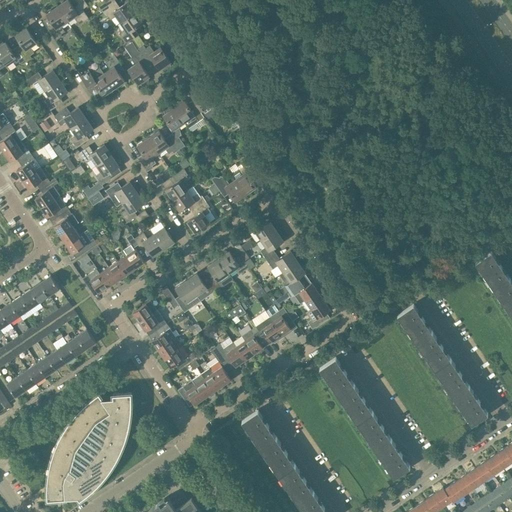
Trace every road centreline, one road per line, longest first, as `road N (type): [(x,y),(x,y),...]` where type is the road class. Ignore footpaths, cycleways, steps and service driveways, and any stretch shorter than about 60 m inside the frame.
road 1 (residential): [(195,434),(346,319),(276,210),(256,208),(192,251)]
road 2 (residential): [(0,433),(135,343)]
road 3 (residential): [(508,422),(416,294)]
road 4 (residential): [(431,474),(340,346)]
road 5 (residential): [(0,283),(46,252),(0,182)]
road 6 (residential): [(141,104),(187,64),(143,0)]
road 7 (residential): [(340,511),(264,399)]
road 8 (residential): [(192,251),(117,306),(135,343)]
road 9 (residential): [(87,511),(195,434)]
road 10 (residential): [(98,113),(24,5)]
road 11 (residential): [(192,251),(119,143)]
